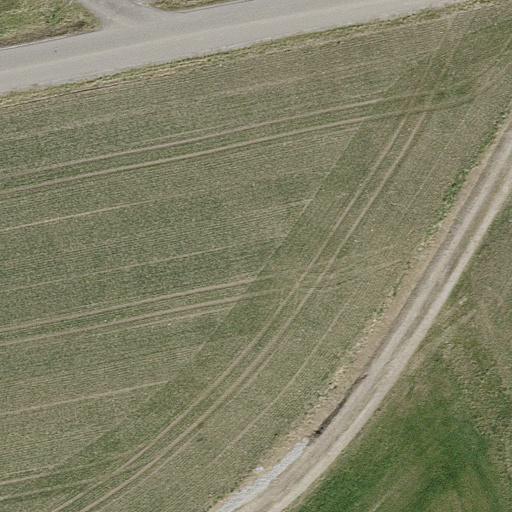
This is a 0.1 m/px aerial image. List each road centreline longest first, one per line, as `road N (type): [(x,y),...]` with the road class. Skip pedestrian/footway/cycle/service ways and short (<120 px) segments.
road 1 (track): [(511,166),(415,337),(263,511)]
road 2 (tertiary): [(0,75),(365,0)]
